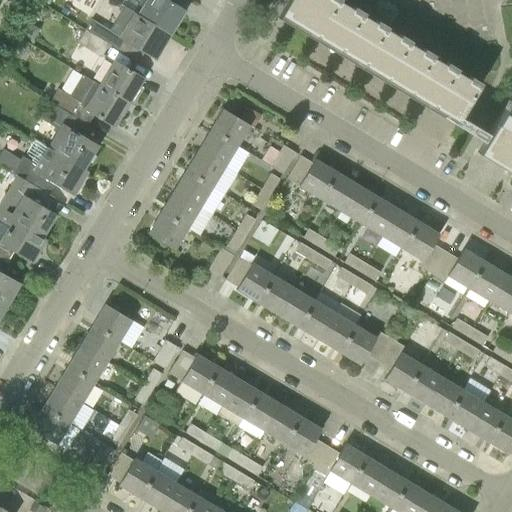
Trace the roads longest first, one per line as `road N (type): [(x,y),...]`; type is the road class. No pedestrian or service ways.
road 1 (residential): [(509,498),(99,240)]
road 2 (residential): [(511,233),(210,54)]
road 3 (residential): [(99,240),(210,54)]
road 4 (residential): [(0,401),(99,240)]
road 5 (residential): [(105,511),(0,447)]
